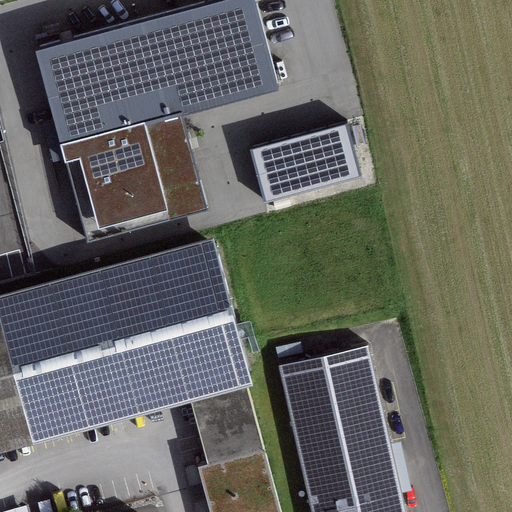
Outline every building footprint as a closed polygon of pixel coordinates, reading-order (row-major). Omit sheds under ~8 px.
[(257,0),(195,0),(35,43),(55,116),(43,119),(48,139),(181,103),(183,109),(280,83),(257,0)] [(87,239),(209,207),(183,109),(181,103),(48,139),(53,158),(65,155),(87,239)] [(362,177),(349,124),(250,149),(264,203),(362,177)] [(207,458),(198,461),(211,511),(282,511),(248,380),(253,379),(252,375),(235,312),(231,297),(213,232),(0,289),(0,447),(190,396),(207,458)] [(279,366),(312,511),(407,511),(403,494),(413,492),(402,442),(392,444),(370,346),(305,360),(302,344),(276,349),(280,366),(279,366)]
